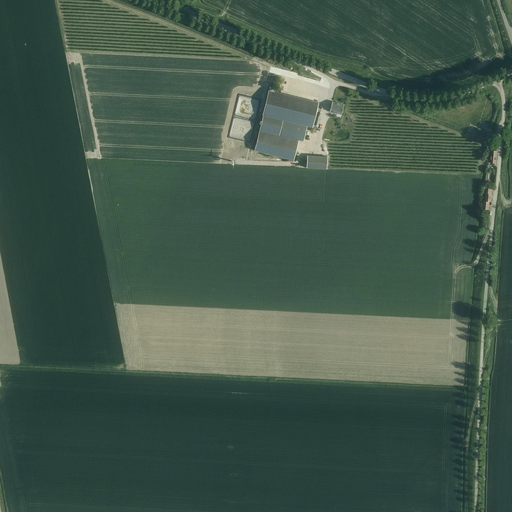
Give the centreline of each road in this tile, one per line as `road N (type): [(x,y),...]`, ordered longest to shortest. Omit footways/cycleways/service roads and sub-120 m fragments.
road 1 (unclassified): [(475,511),(502,133),(495,78)]
road 2 (tertiary): [(495,78),(433,96),(394,94),(155,0)]
